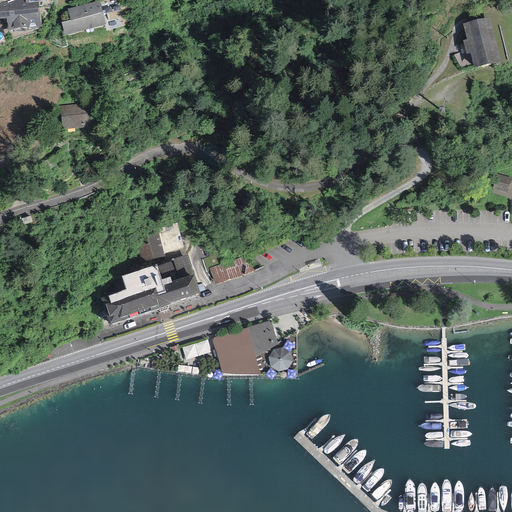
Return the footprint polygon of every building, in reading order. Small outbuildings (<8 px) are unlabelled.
[(20,0),(21,4),(0,5),(0,20),(1,20),(2,31),(34,28),(32,4),(42,3),(42,0),(20,0)] [(59,34),(96,25),(91,5),(63,12),(65,21),(57,23),(59,34)] [(494,60),(486,20),(462,25),(470,65),(494,60)] [(82,103),(58,106),(60,125),(85,122),(82,103)] [(497,174),(492,188),(507,192),(511,179),(497,174)] [(181,248),(174,224),(137,235),(144,259),(181,248)] [(245,256),(210,268),(216,286),(251,275),(245,256)] [(109,328),(202,297),(190,260),(120,283),(123,293),(100,301),(109,328)] [(270,324),(216,340),(223,372),(259,371),(255,358),(276,344),(270,324)] [(186,362),(212,354),(208,341),(182,349),(186,362)] [(291,354),(282,349),(274,351),(268,359),(271,368),(279,373),(288,371),(293,364),(291,354)]
